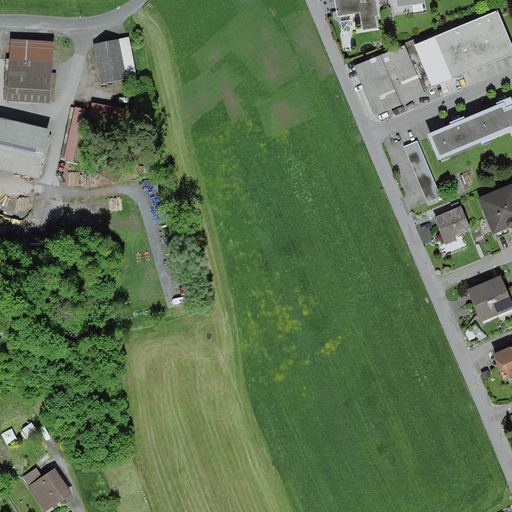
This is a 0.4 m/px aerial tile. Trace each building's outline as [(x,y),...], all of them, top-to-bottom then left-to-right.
[(377,0),(337,0),(340,17),(362,14),(364,32),(382,29),(377,0)] [(427,0),(411,0),(414,16),(429,14),(427,0)] [(511,32),(504,12),(441,38),(458,79),(511,56),(511,32)] [(408,37),(351,61),(375,116),(431,92),(408,37)] [(134,41),(96,48),(103,86),(141,78),(134,41)] [(60,61),(15,57),(12,99),(56,103),(60,61)] [(511,101),(433,135),(445,161),(511,132),(511,101)] [(122,109),(98,102),(93,119),(118,126),(122,109)] [(87,111),(77,109),(60,180),(70,182),(87,111)] [(57,129),(0,115),(0,166),(46,177),(57,129)] [(421,142),(407,147),(429,203),(443,198),(421,142)] [(511,188),(484,200),(498,235),(511,229),(511,188)] [(465,208),(438,218),(447,242),(474,232),(465,208)] [(511,304),(501,277),(467,290),(470,299),(480,322),(511,309),(511,304)] [(511,349),(498,355),(509,382),(511,381),(511,349)] [(42,469),(29,478),(52,511),(78,493),(60,468),(48,476),(42,469)]
